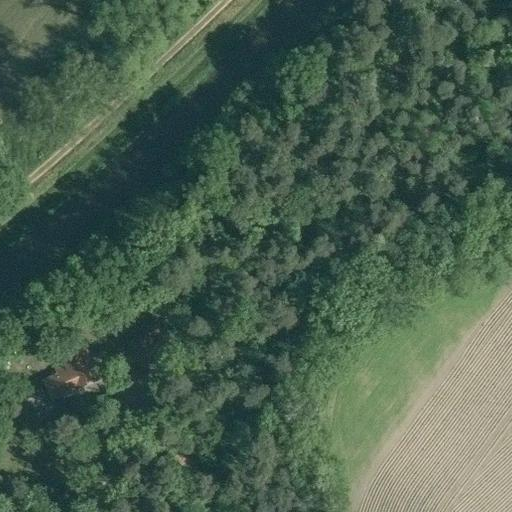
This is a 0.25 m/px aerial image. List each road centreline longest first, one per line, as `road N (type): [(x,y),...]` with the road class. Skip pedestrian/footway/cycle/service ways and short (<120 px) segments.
road 1 (track): [(261,0),(0,238)]
road 2 (track): [(0,217),(233,0)]
road 3 (track): [(80,511),(149,430),(132,375),(119,361),(101,363)]
